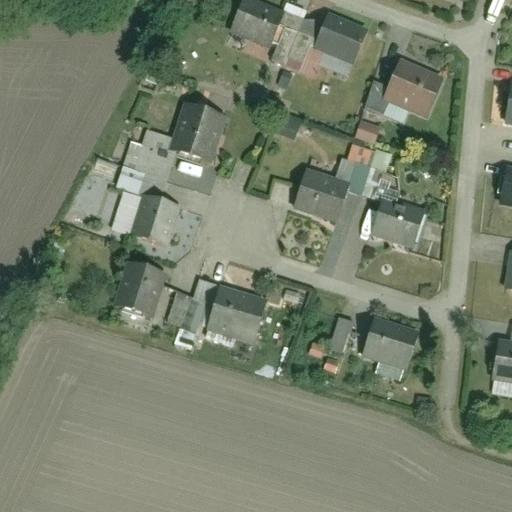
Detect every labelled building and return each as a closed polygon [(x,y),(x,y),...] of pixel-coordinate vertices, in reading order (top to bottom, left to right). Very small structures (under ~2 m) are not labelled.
[(245,0),(241,0),(225,45),(267,61),(285,15),(245,0)] [(287,20),(277,46),(305,56),(314,29),(287,20)] [(322,31),(306,73),(347,89),(363,47),(322,31)] [(389,72),(378,106),(430,124),(442,90),(389,72)] [(511,89),(508,89),(498,128),(511,132),(511,89)] [(183,109),(165,154),(204,170),(222,124),(183,109)] [(511,175),(501,172),(490,206),(511,213),(511,175)] [(298,179),(288,213),(332,226),(342,192),(298,179)] [(134,200),(120,242),(160,255),(174,214),(134,200)] [(374,210),(365,237),(415,252),(423,225),(374,210)] [(511,256),(503,255),(497,298),(511,299),(511,256)] [(124,267),(108,307),(147,323),(164,284),(124,267)] [(209,297),(199,333),(252,348),(262,312),(209,297)] [(333,320),(322,352),(340,358),(351,326),(333,320)] [(359,328),(348,361),(400,379),(411,345),(359,328)] [(511,357),(487,352),(480,387),(511,393),(511,357)]
